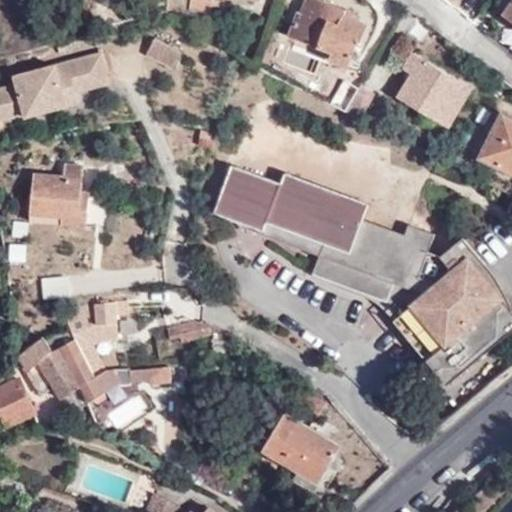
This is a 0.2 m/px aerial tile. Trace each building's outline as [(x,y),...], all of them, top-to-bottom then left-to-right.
[(358,17),(317,0),(310,0),(304,16),(299,14),(290,35),(331,52),(328,58),(346,65),(354,47),(357,48),(366,28),(356,23),(358,17)] [(146,54),(172,68),(181,50),(156,36),(146,54)] [(18,85),(0,89),(0,120),(26,113),(27,116),(78,103),(77,92),(111,82),(102,53),(16,76),(18,85)] [(471,92),(413,57),(405,71),(413,76),(399,98),(449,128),(471,92)] [(346,81),(332,104),(339,108),(347,113),(361,89),(346,81)] [(361,89),(347,113),(363,121),(377,95),(362,86),(361,89)] [(511,175),(511,120),(504,116),(481,157),(511,175)] [(80,201),(83,166),(65,164),(63,177),(33,174),(30,217),(63,219),(63,228),(86,230),(89,202),(80,201)] [(215,214),(257,230),(255,229),(260,231),(264,232),(267,223),(334,248),(331,255),(322,251),(321,255),(313,275),(400,307),(407,309),(399,317),(395,319),(394,320),(448,385),(481,357),(477,352),(508,327),(511,332),(511,331),(511,310),(479,271),(486,265),(464,238),(441,257),(429,252),(435,234),(409,225),(405,235),(363,220),(369,204),(285,173),(282,184),(232,166),(215,214)] [(268,236),(321,255),(322,251),(331,255),(334,248),(267,223),(264,232),(260,231),(255,229),(257,230),(268,236)] [(479,271),(511,309),(511,306),(500,280),(486,265),(479,271)] [(400,307),(313,275),(370,297),(375,300),(381,305),(394,318),(395,319),(399,317),(397,314),(400,307)] [(129,303),(116,304),(117,316),(129,315),(129,303)] [(67,320),(73,332),(95,379),(107,372),(95,346),(102,343),(119,341),(117,316),(116,304),(94,308),(67,320)] [(213,346),(211,328),(198,322),(169,329),(171,351),(213,346)] [(61,349),(82,392),(89,406),(95,402),(98,404),(108,398),(106,396),(122,385),(126,387),(133,386),(134,383),(151,381),(153,386),(171,383),(170,365),(107,372),(95,379),(73,332),(46,342),(53,354),(61,349)] [(43,339),(20,358),(30,369),(42,395),(57,388),(64,400),(82,392),(61,349),(53,354),(46,342),(43,339)] [(9,384),(4,373),(0,376),(0,428),(35,413),(19,379),(9,384)] [(296,404),(318,418),(325,407),(286,382),(272,406),(288,417),(296,404)] [(340,433),(318,418),(310,431),(288,417),(265,453),(299,474),(318,486),(330,468),(340,450),(332,445),(340,433)] [(338,473),(330,468),(318,486),(299,474),(293,484),(321,501),(338,473)] [(184,511),(157,497),(148,511),(211,511),(210,511),(209,511),(184,511)]
